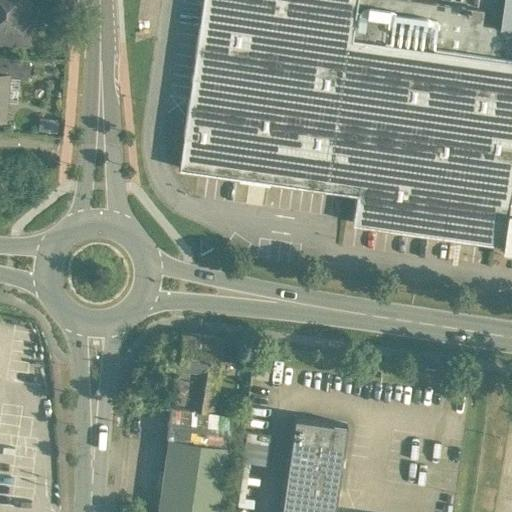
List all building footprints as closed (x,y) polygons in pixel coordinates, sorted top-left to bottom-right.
[(0,0),(0,40),(15,42),(16,33),(24,34),(26,0),(0,0)] [(483,9),(417,0),(202,0),(179,166),(179,167),(356,192),(352,222),(503,243),(503,242),(508,212),(511,187),(511,27),(501,26),(502,18),(493,17),(492,25),(481,24),(483,9)] [(27,57),(0,55),(0,72),(5,73),(5,74),(17,75),(25,76),(27,57)] [(5,74),(2,110),(14,111),(17,75),(5,74)] [(511,187),(508,212),(503,242),(503,243),(502,248),(511,249),(511,187)] [(222,337),(182,332),(177,365),(177,366),(216,372),(222,337)] [(216,372),(177,366),(177,365),(176,365),(166,435),(170,436),(171,435),(228,444),(232,412),(211,409),(216,372)] [(333,511),(347,423),(294,415),(280,511),(333,511)] [(248,429),(243,457),(265,461),(270,433),(248,429)] [(217,511),(228,444),(171,435),(170,436),(160,511),(217,511)]
